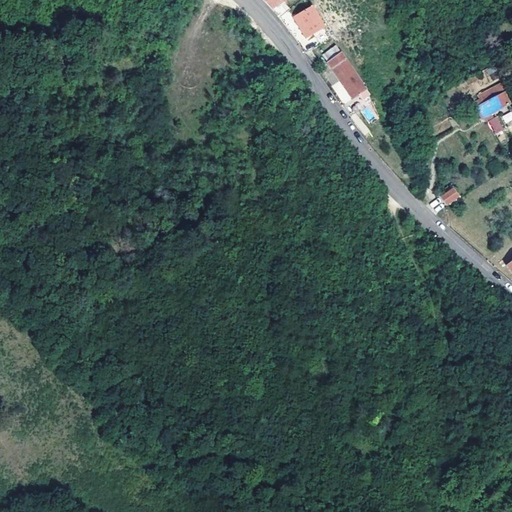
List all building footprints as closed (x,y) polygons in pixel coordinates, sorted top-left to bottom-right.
[(259,0),(262,3),(270,11),(287,0),(259,0)] [(302,41),(319,26),(304,9),(287,23),(302,41)] [(364,92),(335,51),(324,58),(326,62),(325,64),(351,100),(364,92)] [(466,84),(475,79),(472,75),(463,80),(466,84)] [(508,105),(499,86),(477,97),(481,104),(475,107),(481,118),(508,105)] [(502,116),(505,123),(511,120),(511,111),(502,116)] [(497,115),(487,121),(494,134),(505,129),(497,115)] [(458,197),(450,186),(435,195),(442,207),(458,197)]
